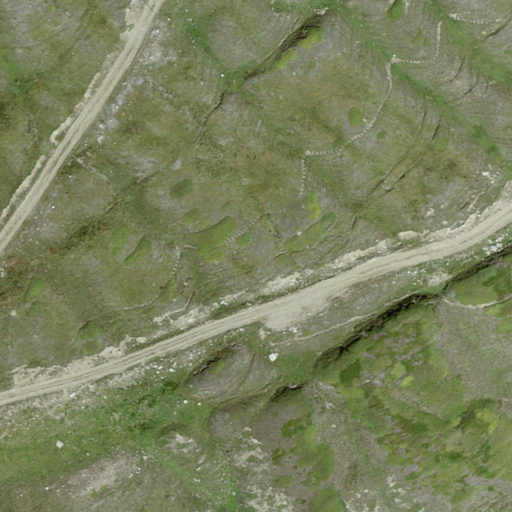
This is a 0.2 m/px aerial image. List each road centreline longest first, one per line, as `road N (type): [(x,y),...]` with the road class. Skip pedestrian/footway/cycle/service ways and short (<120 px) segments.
road 1 (track): [(511,211),(448,248),(410,254),(106,370),(0,399)]
road 2 (track): [(0,244),(157,0)]
